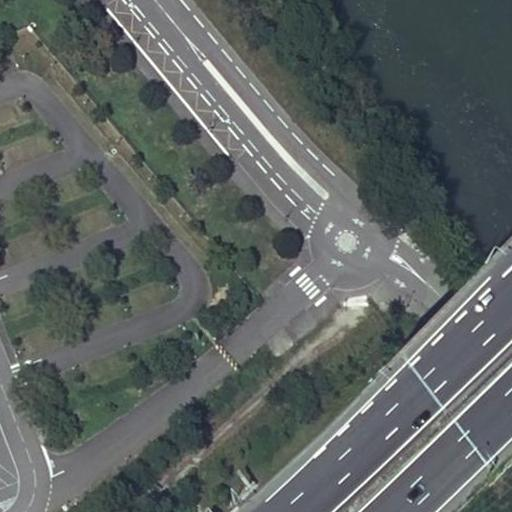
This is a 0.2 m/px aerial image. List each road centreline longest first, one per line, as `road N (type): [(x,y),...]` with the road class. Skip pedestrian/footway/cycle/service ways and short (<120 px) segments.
road 1 (motorway): [(511,309),(296,511)]
road 2 (unclassified): [(159,0),(322,195),(333,220)]
road 3 (unclassified): [(511,384),(421,276),(393,253),(372,252)]
road 4 (motorway): [(400,511),(511,404)]
